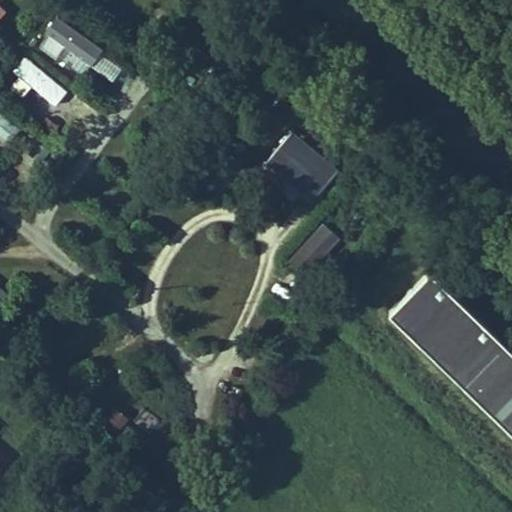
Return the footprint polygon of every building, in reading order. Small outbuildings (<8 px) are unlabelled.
[(32,42),(79,78),(104,46),(56,10),(32,42)] [(109,101),(131,74),(103,51),(89,68),(100,77),(92,87),(109,101)] [(10,76),(54,107),(69,86),(25,55),(10,76)] [(0,135),(7,141),(20,122),(0,108),(0,135)] [(266,159),(314,197),(340,165),(292,126),(266,159)] [(307,279),(343,234),(323,218),(287,262),(307,279)] [(511,347),(431,269),(393,308),(511,422),(511,347)] [(103,421),(121,430),(129,415),(112,405),(103,421)]
